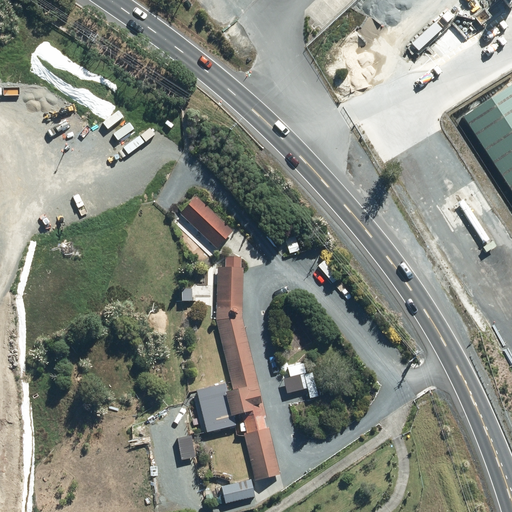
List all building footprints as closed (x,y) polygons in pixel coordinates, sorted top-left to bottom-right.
[(511,201),(511,84),(458,119),(511,201)] [(490,238),(464,197),(456,203),(482,243),(490,238)] [(196,198),(179,215),(216,250),(232,233),(196,198)] [(302,243),(289,247),(292,255),(304,251),(302,243)] [(340,277),(323,260),(317,266),(334,283),(340,277)] [(233,394),(227,396),(232,419),(239,417),(255,482),(280,476),(242,320),(243,270),(217,270),(216,327),(233,394)] [(314,374),(305,376),(309,400),(318,398),(314,374)] [(251,481),(223,488),(227,506),(255,499),(251,481)]
